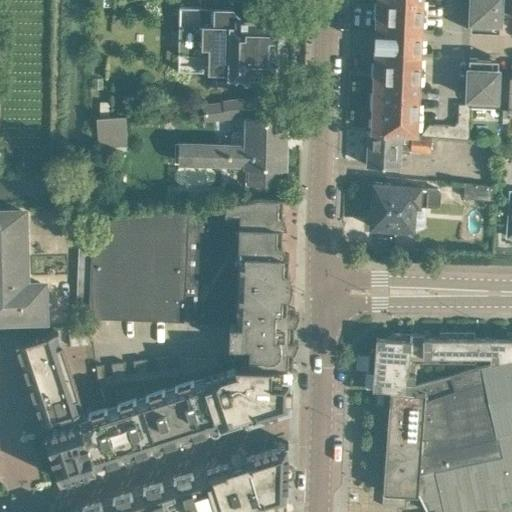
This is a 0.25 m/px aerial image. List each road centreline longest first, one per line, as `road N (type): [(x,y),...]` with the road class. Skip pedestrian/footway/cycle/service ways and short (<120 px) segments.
road 1 (residential): [(317,412),(35,506)]
road 2 (residential): [(317,289),(329,39)]
road 3 (residential): [(317,289),(511,293)]
road 4 (residential): [(329,39),(511,48)]
road 5 (residential): [(35,506),(0,388)]
road 6 (residential): [(317,412),(317,289)]
